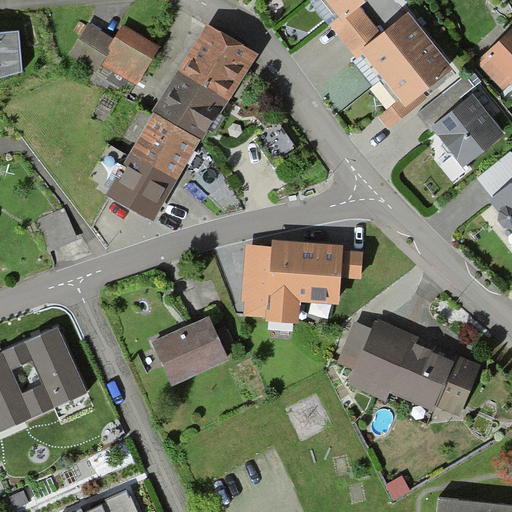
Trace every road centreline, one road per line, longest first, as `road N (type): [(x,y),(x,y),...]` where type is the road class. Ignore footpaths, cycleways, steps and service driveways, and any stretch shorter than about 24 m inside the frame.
road 1 (residential): [(371,185),(344,200),(169,244),(77,279)]
road 2 (residential): [(371,185),(269,48),(200,0)]
road 3 (residential): [(177,511),(77,279)]
road 4 (residential): [(511,324),(371,185)]
